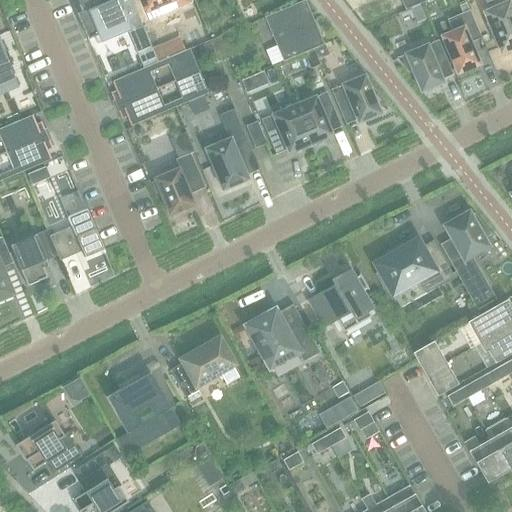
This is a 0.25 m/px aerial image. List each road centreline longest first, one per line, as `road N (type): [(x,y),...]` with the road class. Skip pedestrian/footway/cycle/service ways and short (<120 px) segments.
road 1 (residential): [(158,291),(511,115)]
road 2 (residential): [(38,0),(158,291)]
road 3 (residential): [(0,371),(158,291)]
